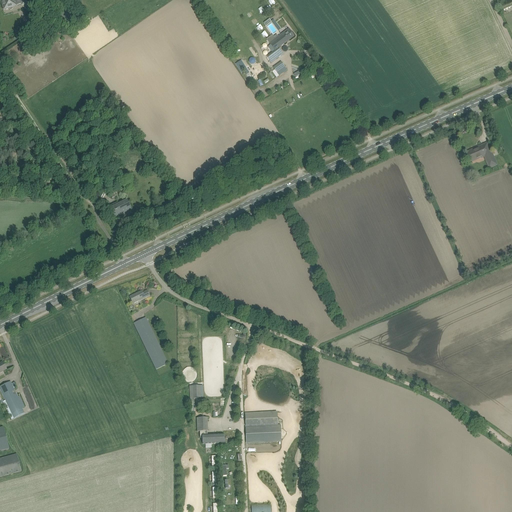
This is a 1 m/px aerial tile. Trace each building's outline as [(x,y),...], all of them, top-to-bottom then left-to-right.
[(15,0),(14,0),(1,0),(4,10),(16,6),(16,5),(22,4),(22,5),(26,4),(25,0),(15,0)] [(78,13),(72,16),(77,26),(83,23),(78,13)] [(285,32),(270,43),(275,50),(275,51),(277,49),(295,36),(290,31),(286,34),(285,32)] [(34,36),(29,40),(33,46),(38,42),(34,36)] [(282,55),(277,49),(275,51),(275,50),(268,56),(272,62),(282,55)] [(275,70),(277,73),(285,67),(281,62),(273,68),(275,70)] [(308,67),(294,74),(296,77),(310,70),(308,67)] [(467,155),(467,156),(468,156),(470,162),(484,156),(489,168),(497,165),(488,143),(477,148),(477,149),(474,150),(466,153),(467,155)] [(115,217),(131,209),(127,200),(119,204),(118,202),(109,206),(115,217)] [(147,290),(142,293),(142,291),(130,297),(133,304),(145,298),(145,297),(147,296),(147,297),(150,296),(147,290)] [(156,370),(167,365),(168,364),(145,318),(133,324),(156,370)] [(242,371),(243,381),(288,379),(288,369),(242,371)] [(0,386),(0,390),(14,419),(25,414),(22,409),(25,408),(20,398),(18,398),(10,382),(0,386)] [(203,386),(202,386),(190,386),(190,387),(190,398),(190,406),(191,412),(196,412),(195,406),(195,398),(203,398),(203,386)] [(289,387),(243,389),(244,404),(289,402),(289,387)] [(244,418),(290,418),(290,410),(244,411),(244,418)] [(207,435),(207,431),(208,431),(207,418),(197,418),(197,432),(200,432),(200,438),(202,438),(202,444),(225,443),(224,436),(224,434),(207,435)] [(246,426),(246,443),(281,441),(280,425),(278,425),(246,426)] [(0,427),(0,451),(9,449),(3,427),(0,427)] [(0,476),(20,471),(16,455),(0,458),(0,476)] [(292,464),(247,466),(247,480),(292,479),(292,464)] [(294,498),(293,485),(248,487),(248,500),(294,498)]
